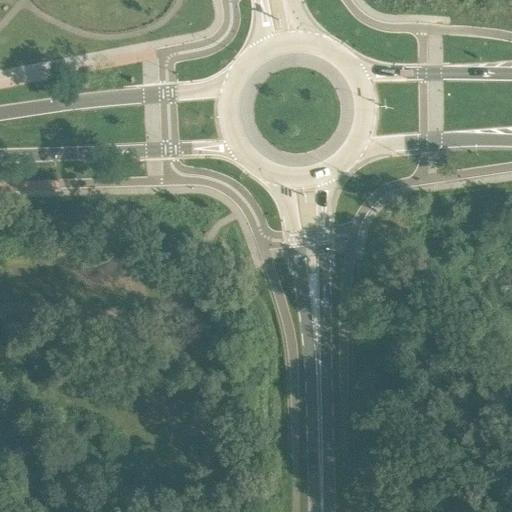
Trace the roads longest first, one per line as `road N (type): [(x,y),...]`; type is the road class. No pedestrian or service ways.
road 1 (tertiary): [(0,153),(237,150)]
road 2 (tertiary): [(229,85),(0,114)]
road 3 (secondary): [(321,511),(315,313)]
road 4 (tertiary): [(356,147),(511,138)]
road 5 (tertiary): [(511,71),(356,74)]
road 6 (secondary): [(315,313),(326,173)]
road 7 (secondary): [(290,180),(315,313)]
